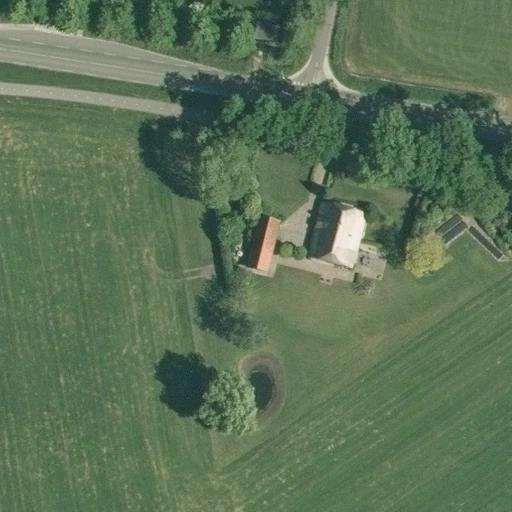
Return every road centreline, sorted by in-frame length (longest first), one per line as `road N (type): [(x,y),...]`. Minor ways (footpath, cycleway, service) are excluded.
road 1 (primary): [(314,95),(0,53)]
road 2 (primary): [(511,128),(314,95)]
